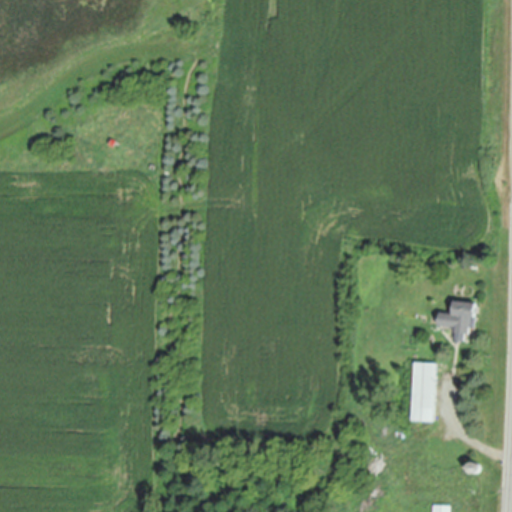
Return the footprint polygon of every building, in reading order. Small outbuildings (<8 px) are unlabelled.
[(443,305),(457,306),(458,292),(480,294),(478,311),(479,311),(478,322),(473,321),(472,326),(468,326),(467,335),(463,335),(463,338),(458,337),(459,335),(458,335),(459,320),(442,318),(443,305)] [(440,358),(437,416),(415,415),(418,357),(440,358)] [(380,405),(380,395),(392,395),(392,405),(380,405)] [(418,451),(470,454),(469,479),(480,480),(480,490),(467,490),(467,489),(417,486),(417,483),(418,451)] [(478,462),(479,462),(480,462),(480,463),(481,463),(482,464),(482,465),(483,465),(483,466),(483,467),(483,468),(483,469),(483,470),(482,470),(482,471),(481,472),(480,472),(480,473),(479,473),(478,473),(477,473),(476,473),(475,473),(475,472),(474,472),(474,471),(473,471),(473,470),(472,469),(472,468),(472,467),(472,466),(473,466),(473,465),(473,464),(474,464),(474,463),(475,463),(476,462),(477,462),(478,462)] [(435,511),(436,502),(453,503),(453,511),(435,511)]
